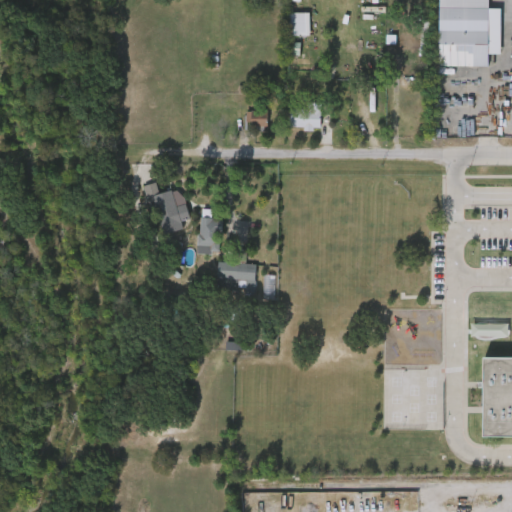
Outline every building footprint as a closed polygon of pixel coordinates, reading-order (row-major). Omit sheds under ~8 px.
[(488,53),(488,66),(439,66),(439,0),(488,0),(488,8),(499,8),(499,53),(488,53)] [(310,14),(289,14),(289,36),(310,36),(310,14)] [(300,56),(300,43),(288,43),(288,56),(300,56)] [(321,130),(321,102),(308,102),(308,108),(290,108),(290,128),(304,128),(304,130),(321,130)] [(246,126),(268,126),(268,111),(247,111),(246,126)] [(162,236),(183,230),(181,222),(190,220),(182,189),(159,195),(156,183),(143,186),(147,200),(153,199),(162,236)] [(199,254),(220,254),(220,218),(200,218),(199,254)] [(217,280),(246,281),(245,295),(255,295),(256,265),(218,263),(217,280)] [(511,435),(483,436),(482,355),(511,355),(511,435)]
